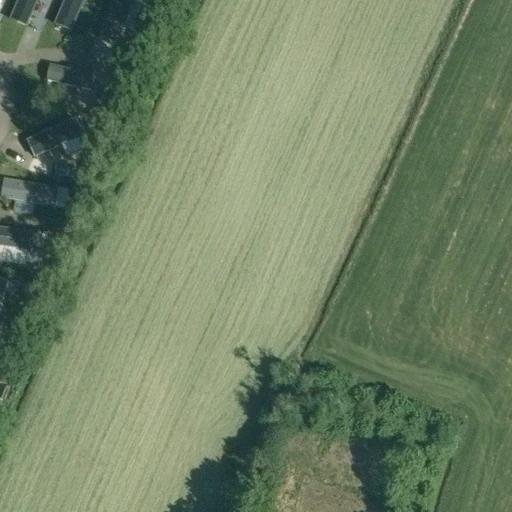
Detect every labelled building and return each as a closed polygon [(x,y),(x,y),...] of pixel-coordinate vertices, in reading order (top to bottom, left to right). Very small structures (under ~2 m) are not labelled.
[(19,0),(11,20),(27,27),(38,0),(19,0)] [(66,0),(56,25),(72,32),(85,0),(66,0)] [(123,29),(135,0),(115,0),(100,36),(103,38),(104,37),(116,42),(121,30),(122,30),(123,29)] [(52,66),(48,82),(92,92),(95,75),(52,66)] [(111,103),(109,112),(118,114),(120,105),(111,103)] [(83,136),(75,119),(28,141),(36,158),(83,136)] [(58,166),(56,176),(67,177),(68,168),(58,166)] [(59,194),(59,190),(13,182),(10,198),(57,205),(58,200),(59,194)] [(0,229),(0,261),(25,265),(27,251),(28,251),(31,234),(0,229)]
